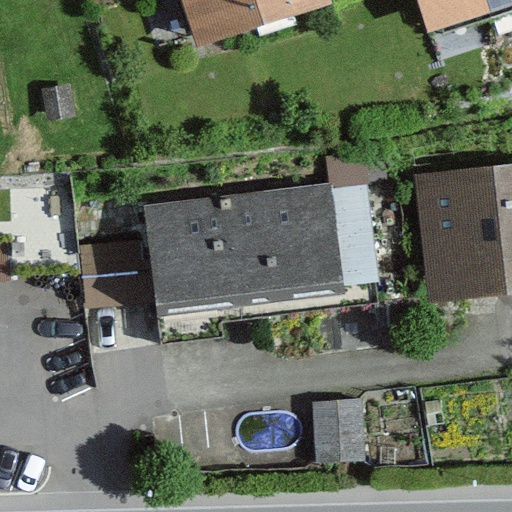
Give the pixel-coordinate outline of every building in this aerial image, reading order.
[(291,5),(305,0),(192,0),(202,34),(253,17),(256,24),(293,12),(291,5)] [(430,0),(437,21),(486,2),(484,0),(430,0)] [(255,303),(257,318),(378,303),(363,182),(390,178),(388,161),(329,168),(331,185),(144,208),(161,345),(223,337),(219,307),(255,303)] [(511,178),(437,187),(447,279),(511,271),(511,178)] [(10,276),(80,274),(74,214),(8,216),(10,276)] [(378,303),(380,323),(420,318),(418,298),(378,303)] [(317,462),(364,459),(360,399),(314,403),(317,462)]
